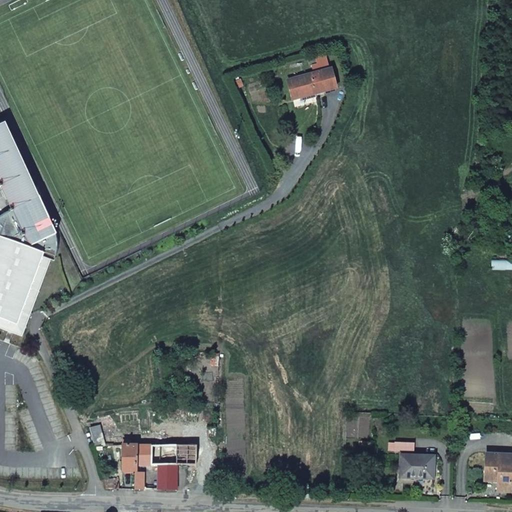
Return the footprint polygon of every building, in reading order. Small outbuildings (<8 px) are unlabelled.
[(332,67),(286,79),(292,100),(338,89),(332,67)] [(38,196),(37,196),(4,124),(0,125),(0,188),(10,210),(9,210),(10,211),(2,215),(0,216),(0,328),(22,337),(50,259),(54,261),(55,258),(57,251),(57,246),(57,241),(56,234),(38,196)] [(68,380),(74,396),(84,391),(77,376),(68,380)] [(186,428),(198,428),(198,408),(186,408),(186,428)] [(105,447),(100,427),(100,426),(90,429),(95,447),(105,447)] [(122,445),(129,445),(129,438),(129,432),(114,432),(114,446),(122,446),(122,445)] [(187,490),(202,491),(202,465),(196,465),(196,446),(148,445),(142,445),(141,445),(141,438),(129,438),(129,445),(136,446),(136,472),(134,472),(134,489),(143,489),(143,473),(141,473),(141,466),(158,466),(157,490),(176,490),(177,466),(186,465),(187,490)] [(122,472),(134,472),(136,472),(136,446),(129,445),(122,445),(122,446),(122,472)] [(511,465),(511,457),(511,456),(485,454),(484,480),(498,482),(498,491),(510,492),(511,465)] [(433,457),(400,456),(399,478),(432,479),(433,457)] [(105,488),(118,489),(118,478),(104,479),(105,488)]
